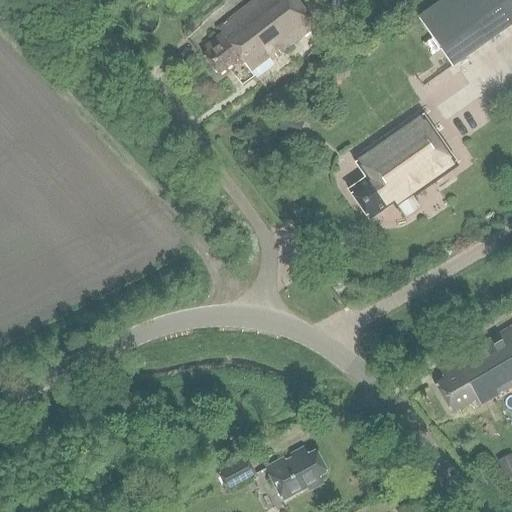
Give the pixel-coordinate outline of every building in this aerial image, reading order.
[(203,56),(218,75),(236,61),(240,65),(243,63),(251,72),(268,58),(271,62),(317,27),(296,0),(254,0),(217,29),(221,34),(204,47),(208,52),(203,56)] [(433,57),(442,51),(452,65),(511,22),(511,0),(438,0),(417,16),(433,39),(424,45),(433,57)] [(358,61),(367,54),(363,47),(354,54),(358,61)] [(412,198),(458,166),(420,112),(353,159),(366,179),(348,191),(369,220),(392,204),(396,210),(399,208),(406,217),(419,208),(412,198)] [(303,123),(283,115),(277,130),(297,138),(303,123)] [(493,398),(495,400),(511,390),(511,326),(438,369),(444,379),(434,385),(451,414),(474,400),(478,407),(493,398)] [(284,457),(264,468),(283,502),(306,489),(309,494),(325,485),(321,478),(328,474),(316,450),(307,455),(303,447),(289,454),(291,458),(286,461),(284,457)] [(225,492),(256,475),(248,459),(217,477),(225,492)] [(511,476),(511,461),(499,467),(504,480),(511,476)]
